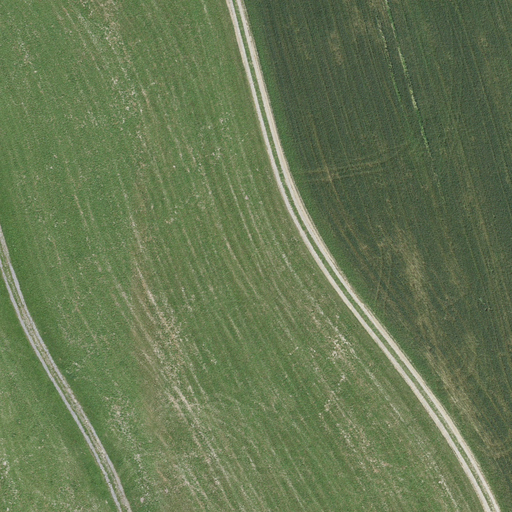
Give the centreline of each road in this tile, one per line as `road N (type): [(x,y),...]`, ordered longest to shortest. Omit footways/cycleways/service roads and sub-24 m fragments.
road 1 (track): [(233,0),(288,194),(333,280),(420,386),(492,511)]
road 2 (track): [(0,261),(14,308),(121,511)]
